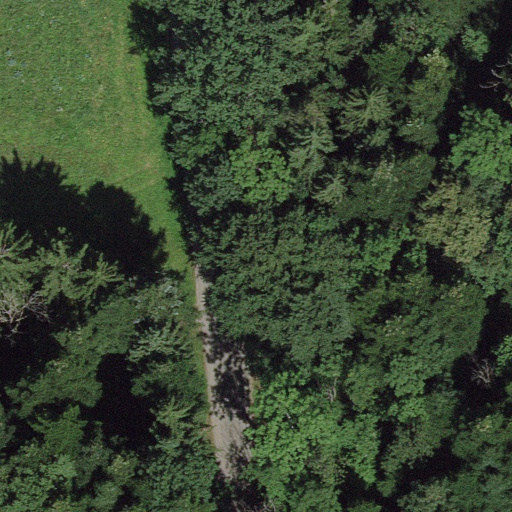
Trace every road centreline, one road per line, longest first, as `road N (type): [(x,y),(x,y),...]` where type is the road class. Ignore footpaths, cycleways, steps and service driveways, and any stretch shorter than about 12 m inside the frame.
road 1 (residential): [(194,0),(247,511)]
road 2 (track): [(511,420),(233,387)]
